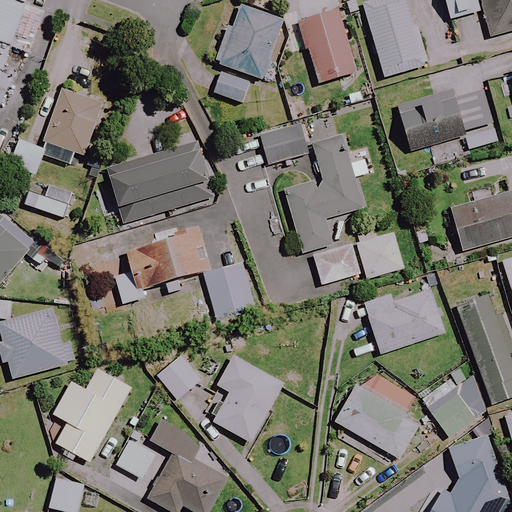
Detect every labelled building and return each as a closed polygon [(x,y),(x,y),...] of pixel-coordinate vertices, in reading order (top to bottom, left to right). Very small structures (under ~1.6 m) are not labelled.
[(37,16),(0,0),(0,97),(19,62),(37,16)] [(424,68),(403,0),(385,0),(362,7),(384,80),(424,68)] [(477,0),(443,0),(449,21),(481,13),(477,0)] [(511,0),(477,0),(481,13),(489,39),(511,33),(511,0)] [(283,24),(238,8),(217,66),(262,82),(283,24)] [(355,76),(336,12),(299,23),(318,86),(355,76)] [(249,85),(221,75),(213,95),(241,106),(249,85)] [(103,103),(61,89),(43,144),(61,150),(57,161),(73,166),(76,156),(84,159),(103,103)] [(497,143),(483,93),(453,101),(450,93),(395,108),(408,157),(464,142),(467,151),(497,143)] [(308,155),(299,126),(259,138),(268,168),(308,155)] [(341,135),(310,144),(323,188),(286,199),(301,254),(331,246),(324,221),(362,210),(341,135)] [(34,148),(15,141),(0,185),(0,187),(19,194),(34,148)] [(208,185),(196,144),(106,171),(117,212),(208,185)] [(511,196),(511,192),(449,211),(462,255),(511,239),(511,196)] [(10,225),(0,216),(0,286),(30,252),(5,231),(10,225)] [(147,302),(144,292),(210,272),(197,232),(124,254),(130,275),(116,279),(120,293),(125,309),(147,302)] [(402,271),(392,235),(356,246),(366,282),(402,271)] [(359,277),(350,247),(312,258),(321,288),(359,277)] [(511,258),(501,262),(511,297),(511,258)] [(254,313),(241,265),(203,276),(215,324),(254,313)] [(442,336),(428,293),(392,305),(390,297),(363,306),(379,357),(442,336)] [(493,322),(485,298),(456,309),(490,407),(511,399),(511,367),(507,353),(511,350),(511,349),(501,319),(493,322)] [(11,303),(0,302),(0,321),(9,322),(11,303)] [(62,344),(53,311),(0,325),(0,335),(2,344),(0,344),(0,354),(8,382),(75,363),(70,342),(62,344)] [(283,386),(233,359),(211,399),(223,405),(213,424),(250,445),(283,386)] [(200,382),(185,365),(161,386),(176,403),(200,382)] [(131,390),(97,371),(85,392),(71,385),(53,417),(67,425),(55,446),(89,465),(131,390)] [(484,412),(471,377),(425,409),(448,440),(484,412)] [(403,416),(357,389),(336,425),(398,462),(417,429),(401,420),(403,416)] [(141,413),(127,408),(120,425),(134,431),(141,413)] [(203,445),(161,422),(149,444),(173,456),(148,502),(166,511),(180,511),(182,509),(187,511),(211,511),(228,480),(194,462),(203,445)] [(511,511),(485,437),(447,450),(457,481),(448,495),(441,491),(428,511),(511,511)] [(154,457),(129,443),(116,467),(141,481),(154,457)] [(77,511),(83,487),(56,480),(48,510),(54,511),(77,511)]
